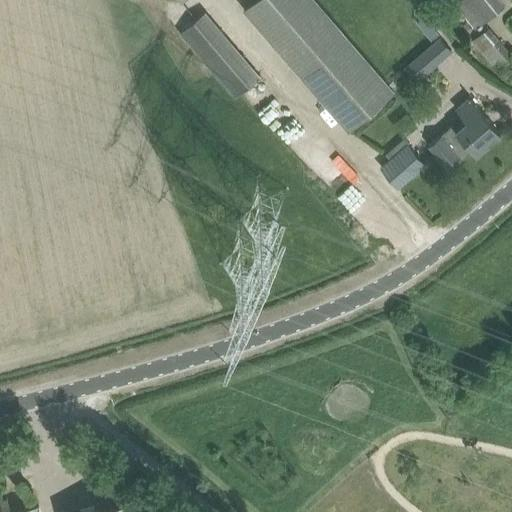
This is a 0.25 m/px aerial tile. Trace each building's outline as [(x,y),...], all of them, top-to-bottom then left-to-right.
[(345,129),(393,90),(320,0),(247,0),(243,3),(345,129)] [(459,0),(454,5),(475,29),(504,4),(500,0),(459,0)] [(178,31),(235,96),(261,74),(205,8),(178,31)] [(472,41),(496,71),(511,57),(511,54),(489,27),(472,41)] [(441,37),(405,68),(415,80),(451,49),(441,37)] [(428,144),(449,168),(472,148),(476,153),(500,133),(469,97),(456,108),(467,120),(457,128),(452,123),(428,144)] [(381,166),(398,185),(424,163),(407,143),(381,166)] [(65,511),(145,511),(141,494),(65,511)] [(8,510),(9,511),(42,511),(40,502),(8,510)]
